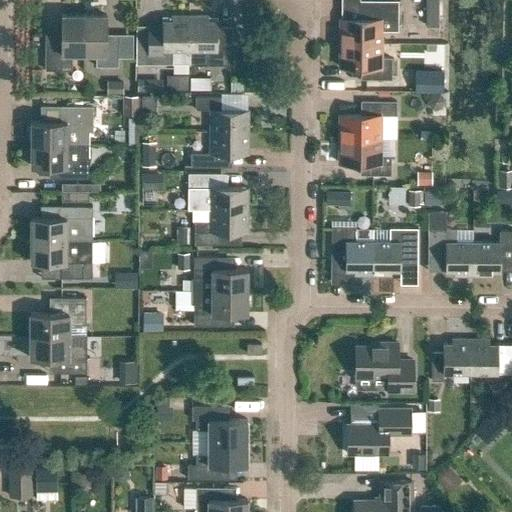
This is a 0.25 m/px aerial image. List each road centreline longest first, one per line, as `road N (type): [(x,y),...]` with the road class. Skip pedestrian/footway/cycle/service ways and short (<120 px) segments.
road 1 (residential): [(301,306),(305,7),(296,0)]
road 2 (residential): [(284,511),(285,327),(301,306)]
road 3 (residential): [(301,306),(511,308)]
